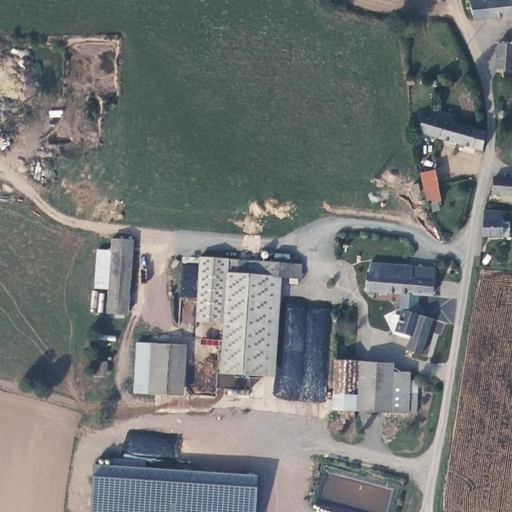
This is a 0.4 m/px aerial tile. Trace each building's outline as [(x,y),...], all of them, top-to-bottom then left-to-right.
[(511,0),(469,0),(474,18),(511,15),(511,0)] [(511,44),(498,44),(497,68),(504,69),(504,80),(511,79),(511,44)] [(49,118),(62,116),(62,110),(49,111),(49,118)] [(484,136),(483,130),(424,116),(418,132),(482,148),(484,136)] [(424,185),(437,184),(435,171),(422,173),(424,185)] [(511,179),(494,177),(493,192),(502,193),(502,190),(511,191),(511,179)] [(441,202),(437,184),(424,185),(430,204),(441,202)] [(483,236),(501,237),(503,212),(486,210),(483,236)] [(128,314),(134,239),(115,238),(109,313),(128,314)] [(301,265),(230,258),(230,268),(226,268),(226,272),(229,273),(273,276),(300,278),(301,265)] [(431,295),(433,268),(412,267),(371,262),(370,272),(367,272),(366,290),(431,295)] [(273,276),(229,273),(221,372),(265,377),(273,276)] [(92,291),(90,311),(102,312),(104,292),(92,291)] [(438,345),(425,342),(431,318),(402,309),(396,331),(411,335),(407,351),(435,358),(438,345)] [(444,322),(431,318),(425,342),(438,345),(444,322)] [(134,392),(149,393),(153,342),(139,341),(134,392)] [(179,346),(153,342),(149,393),(176,396),(179,346)] [(359,361),(338,360),(335,410),(357,411),(359,361)] [(359,410),(391,412),(392,371),(393,362),(361,360),(359,410)] [(96,361),(95,376),(106,376),(107,362),(96,361)] [(410,372),(392,371),(391,412),(408,413),(410,372)] [(89,511),(254,511),(257,475),(92,464),(89,511)] [(338,504),(372,511),(386,511),(392,490),(327,474),(320,501),(338,505),(338,504)]
